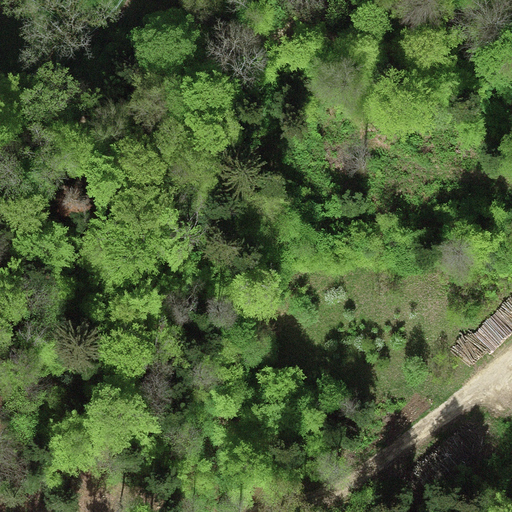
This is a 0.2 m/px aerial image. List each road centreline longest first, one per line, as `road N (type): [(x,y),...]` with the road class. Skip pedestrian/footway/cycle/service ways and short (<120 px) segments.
road 1 (track): [(511,6),(480,8),(401,47),(280,33),(109,122),(29,121),(0,111)]
road 2 (track): [(511,352),(346,482),(265,511)]
